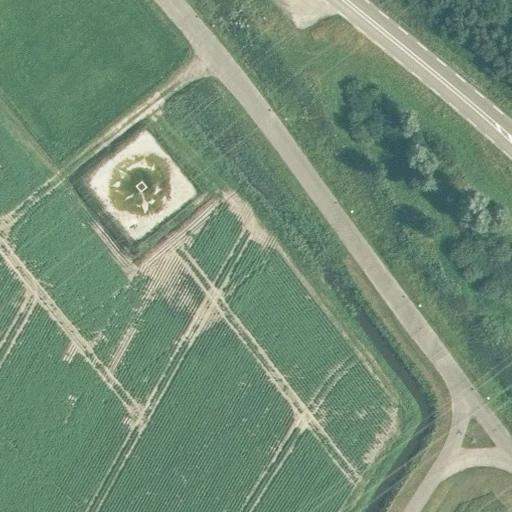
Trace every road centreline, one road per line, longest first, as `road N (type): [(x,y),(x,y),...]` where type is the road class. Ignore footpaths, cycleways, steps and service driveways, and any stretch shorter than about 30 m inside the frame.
road 1 (unclassified): [(461,392),(166,0)]
road 2 (tertiary): [(511,137),(340,0)]
